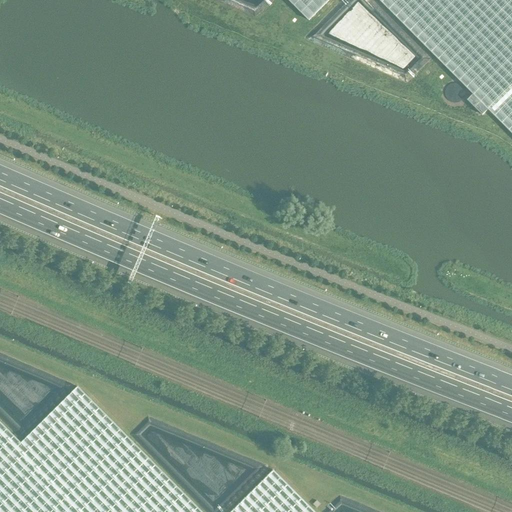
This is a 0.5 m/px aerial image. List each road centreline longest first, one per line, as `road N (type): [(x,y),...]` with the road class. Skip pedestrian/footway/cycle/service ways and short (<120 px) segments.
road 1 (motorway): [(511,383),(0,172)]
road 2 (motorway): [(0,206),(511,415)]
